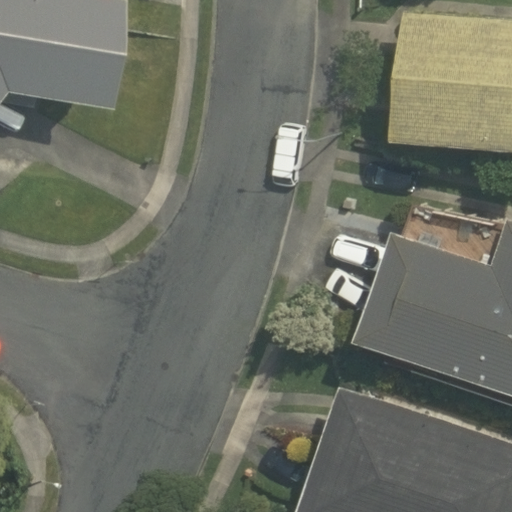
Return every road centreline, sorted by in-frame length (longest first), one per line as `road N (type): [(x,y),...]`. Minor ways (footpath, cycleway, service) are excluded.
road 1 (residential): [(173,390),(231,224),(254,113),(263,0)]
road 2 (residential): [(173,390),(0,319)]
road 3 (residential): [(115,511),(173,390)]
